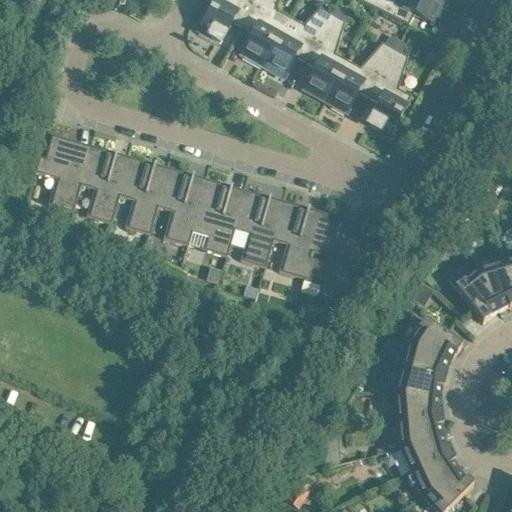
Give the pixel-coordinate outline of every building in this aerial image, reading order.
[(232,24),(243,30),(259,0),(234,0),(234,1),(232,0),(217,0),(199,33),(220,45),(232,24)] [(278,0),(259,0),(243,30),(253,36),(242,57),(263,68),(289,20),(275,12),(278,0)] [(435,27),(446,6),(434,0),(361,0),(360,3),(408,28),(414,16),(435,27)] [(305,65),(332,18),(319,11),(304,28),(289,20),(263,68),(283,80),(295,59),(305,65)] [(325,103),(347,64),(335,57),(345,25),(332,18),(305,65),(316,71),(305,92),(325,103)] [(358,94),(368,100),(400,44),(400,43),(391,37),(385,47),(382,45),(360,71),(347,64),(325,103),(346,115),(358,94)] [(408,60),(401,56),(405,47),(400,44),(368,100),(379,106),(368,127),(389,139),(411,99),(398,92),(408,60)] [(80,188),(91,149),(88,148),(87,153),(70,148),(72,143),(52,138),(45,162),(39,160),(35,175),(59,182),(51,208),(48,207),(48,208),(73,216),(81,188),(80,188)] [(118,199),(130,160),(127,159),(126,164),(109,159),(110,154),(91,149),(80,188),(81,188),(97,193),(90,219),(87,218),(86,219),(112,227),(119,199),(118,199)] [(157,210),(168,171),(165,170),(164,175),(147,170),(148,166),(130,160),(118,199),(119,199),(136,204),(128,230),(125,229),(125,230),(150,238),(158,210),(157,210)] [(191,235),(206,182),(204,181),(202,186),(186,181),(187,177),(168,171),(157,210),(158,210),(174,215),(167,241),(164,240),(163,241),(188,249),(192,235),(191,235)] [(234,232),(245,193),(242,192),(241,197),(224,192),(225,188),(206,182),(191,235),(192,235),(209,239),(205,252),(202,251),(202,252),(227,260),(235,232),(234,232)] [(272,243),(283,204),(281,203),(279,208),(262,203),(264,199),(245,193),(234,232),(235,232),(251,237),(244,263),(240,262),(240,263),(265,271),(273,243),(272,243)] [(303,281),(322,215),(319,214),(318,219),(301,214),(302,210),(283,204),(272,243),(273,243),(290,248),(282,274),(279,273),(279,274),(303,281)] [(357,225),(356,230),(339,225),(341,221),(322,215),(303,281),(342,293),(348,273),(358,275),(378,244),(358,238),(361,226),(357,225)] [(511,262),(503,266),(511,294),(511,262)] [(511,307),(511,294),(503,266),(477,274),(498,314),(499,314),(499,313),(508,308),(509,311),(511,310),(511,308),(511,307)] [(498,314),(477,274),(455,291),(483,326),(490,321),(488,318),(497,314),(497,315),(498,314)] [(425,323),(409,346),(450,366),(451,365),(450,364),(454,355),(456,357),(461,349),(425,323)] [(450,367),(450,366),(409,346),(402,372),(442,383),(444,378),(447,379),(447,376),(445,375),(449,366),(450,367)] [(441,388),(442,383),(402,372),(395,398),(440,402),(440,401),(439,401),(440,391),(443,391),(444,389),(441,388)] [(440,403),(440,402),(395,398),(397,425),(438,421),(439,416),(441,416),(441,413),(438,413),(439,403),(440,403)] [(440,426),(438,421),(397,425),(399,452),(443,440),(443,439),(442,439),(440,430),(442,429),(442,426),(440,426)] [(444,441),(443,440),(399,452),(411,476),(448,458),(447,453),(449,452),(448,450),(445,450),(443,441),(444,441)] [(451,463),(448,458),(411,476),(422,500),(459,474),(459,473),(458,474),(452,466),(455,464),(454,462),(451,463)] [(460,475),(459,474),(422,500),(433,511),(449,511),(473,488),(467,482),(465,483),(459,475),(460,475)]
